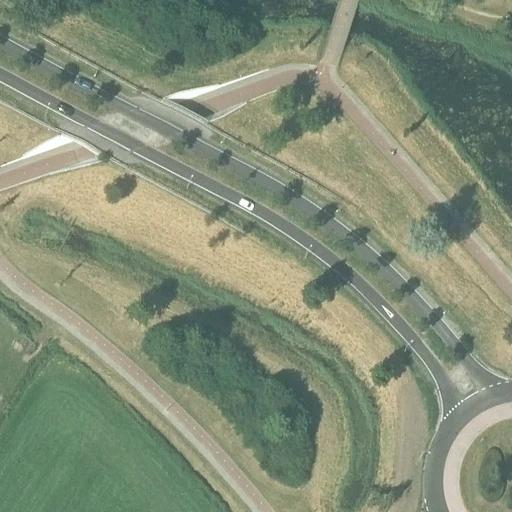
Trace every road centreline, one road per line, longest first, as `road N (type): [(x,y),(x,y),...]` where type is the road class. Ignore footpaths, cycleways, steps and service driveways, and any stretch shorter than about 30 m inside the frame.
road 1 (primary): [(499,395),(387,272),(290,195),(0,40)]
road 2 (primary): [(0,76),(239,200),(316,249),(417,346),(461,415)]
